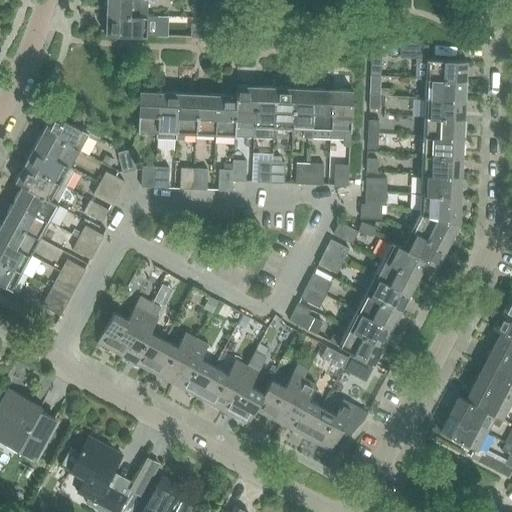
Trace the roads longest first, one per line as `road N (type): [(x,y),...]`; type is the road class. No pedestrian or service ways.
road 1 (residential): [(362,511),(478,278),(495,223),(503,0)]
road 2 (residential): [(127,237),(146,203),(329,206),(277,311)]
road 3 (residential): [(339,511),(59,364)]
road 4 (residential): [(277,311),(127,237)]
road 5 (residential): [(59,364),(127,237)]
